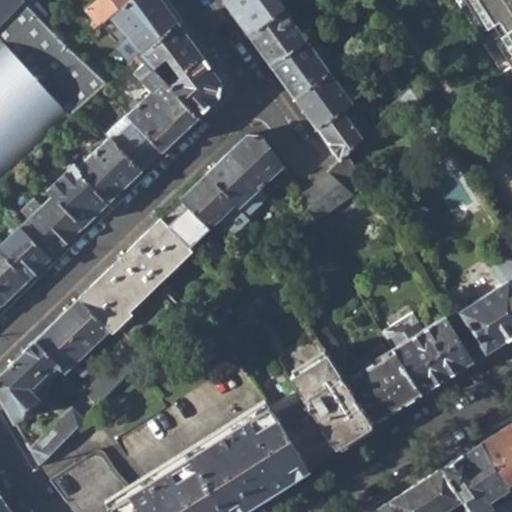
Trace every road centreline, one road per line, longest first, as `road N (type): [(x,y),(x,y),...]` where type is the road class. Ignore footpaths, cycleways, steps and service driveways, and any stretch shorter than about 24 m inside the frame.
road 1 (residential): [(0,336),(260,90)]
road 2 (residential): [(511,377),(294,511)]
